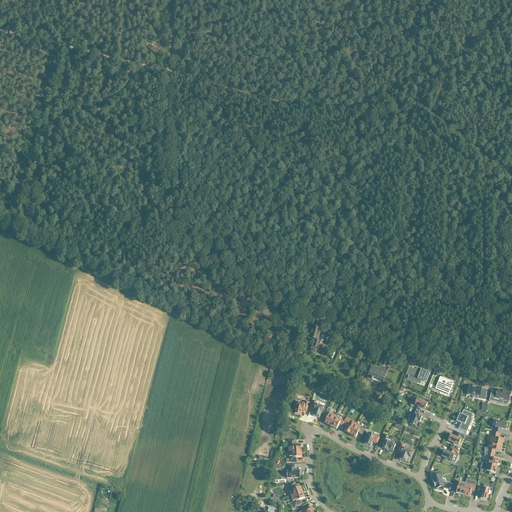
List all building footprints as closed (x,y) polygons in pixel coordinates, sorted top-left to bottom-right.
[(313,326),(311,332),(320,334),(320,332),(326,334),(326,335),(332,337),(334,331),(328,329),(327,331),(313,326)] [(318,340),(320,334),(311,332),(309,338),(316,340),(314,346),(312,345),(311,352),(316,353),(318,347),(317,347),(319,340),(318,340)] [(372,366),(367,379),(371,381),(373,378),(383,382),(387,371),(381,369),(381,370),(377,369),(377,368),(372,366)] [(410,368),(407,374),(414,377),(412,381),(420,384),(422,380),(426,382),(430,373),(422,370),(421,372),(410,368)] [(453,383),(448,381),(447,383),(433,377),(433,376),(430,384),(437,386),(435,390),(448,395),(453,383)] [(469,386),(468,394),(480,396),(479,399),(485,400),(486,395),(481,394),(481,388),(469,386)] [(492,391),(489,401),(497,403),(498,399),(509,402),(511,395),(511,396),(511,392),(508,392),(506,392),(503,391),(497,390),(497,392),(494,391),(492,391)] [(425,410),(428,404),(423,402),(423,401),(417,399),(414,407),(411,405),(410,409),(413,410),(419,413),(421,409),(420,409),(420,408),(425,410)] [(307,412),(309,402),(306,401),(305,404),(297,402),(295,409),(296,409),(295,414),(301,415),(302,410),(304,410),(303,411),(307,412)] [(314,411),(314,410),(315,411),(313,416),(319,418),(321,413),(322,413),(324,408),(316,405),(317,402),(314,401),(310,410),(314,411)] [(336,417),(336,416),(330,412),(332,410),(328,408),(324,417),(327,418),(324,423),(330,426),(335,417),(336,417)] [(422,417),(418,415),(419,413),(413,410),(412,413),(413,413),(411,419),(409,424),(416,427),(418,422),(420,423),(422,417)] [(460,414),(456,421),(461,424),(459,429),(458,428),(458,429),(467,432),(469,427),(470,427),(469,426),(472,419),(471,419),(473,414),(463,410),(462,415),(460,414)] [(343,424),(345,420),(342,419),(341,420),(336,417),(335,417),(330,426),(337,429),(339,424),(342,426),(343,424)] [(356,424),(346,418),(345,420),(343,424),(346,426),(347,426),(345,431),(350,435),(356,424)] [(506,430),(508,424),(503,423),(503,422),(497,421),(494,432),(500,434),(501,434),(502,431),(501,430),(501,429),(506,430)] [(362,436),(366,429),(356,424),(350,435),(355,438),(358,432),(360,433),(359,434),(362,436)] [(455,435),(456,436),(455,437),(451,435),(448,441),(453,443),(459,446),(462,438),(465,439),(466,436),(457,432),(455,435)] [(504,440),(498,438),(498,437),(499,437),(500,434),(494,432),(493,432),(490,443),(502,446),(504,440)] [(369,433),(365,444),(371,446),(373,441),(374,442),(374,443),(377,444),(380,438),(369,433)] [(396,445),(391,443),(386,440),(388,436),(384,434),(380,444),(383,445),(382,448),(388,451),(388,449),(393,451),(396,445)] [(301,451),(301,445),(295,445),(295,444),(296,444),(296,440),(288,440),(289,452),(301,451)] [(401,443),(397,453),(400,455),(401,454),(402,454),(400,459),(406,462),(408,457),(411,458),(413,452),(403,448),(405,444),(401,443)] [(501,452),(502,446),(490,443),(488,451),(485,450),(484,453),(485,453),(494,456),(495,452),(494,452),(495,451),(501,452)] [(446,459),(452,461),(455,454),(458,455),(460,451),(450,447),(449,451),(449,453),(444,451),(442,457),(447,459),(446,459)] [(302,457),(301,451),(289,452),(290,459),(287,460),(287,463),(297,463),(297,459),(296,459),(296,458),(302,457)] [(497,467),(499,460),(493,459),(494,456),(485,453),(484,457),(488,458),(487,464),(497,467)] [(495,474),(497,467),(487,464),(486,464),(484,470),(481,470),(480,473),(489,475),(490,472),(495,474)] [(289,469),(287,469),(287,471),(287,478),(300,478),(300,475),(301,475),(301,471),(300,471),(300,470),(295,471),(294,465),(288,465),(289,469)] [(432,476),(434,482),(433,482),(435,487),(437,490),(443,492),(444,491),(443,491),(444,487),(450,488),(450,490),(452,484),(448,483),(444,484),(441,474),(433,477),(432,476)] [(463,495),(466,484),(466,483),(456,481),(454,487),(458,487),(456,493),(463,495)] [(294,484),(287,486),(291,497),(303,492),(300,487),(295,489),(295,487),(294,484)] [(474,492),(476,486),(472,485),(472,486),(466,484),(463,495),(470,496),(471,491),(474,492)] [(478,487),(476,494),(480,494),(482,494),(481,496),(480,498),(481,498),(480,499),(487,500),(488,495),(490,489),(478,487)] [(303,492),(291,497),(295,507),(302,505),(300,501),(300,502),(299,500),(305,498),(303,492)]
